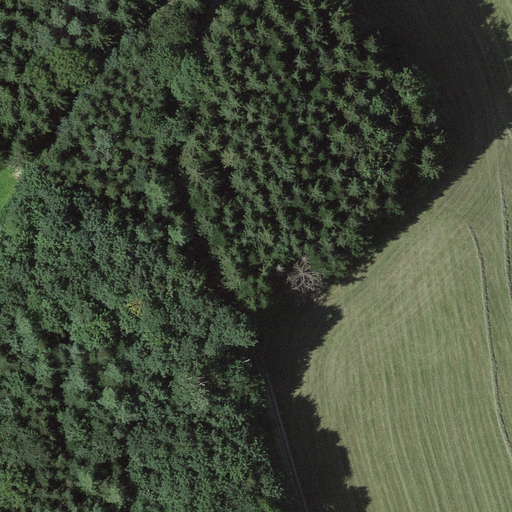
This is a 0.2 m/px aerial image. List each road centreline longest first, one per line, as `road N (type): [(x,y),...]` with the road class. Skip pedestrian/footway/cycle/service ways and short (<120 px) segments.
road 1 (track): [(215,0),(190,87),(188,200),(304,511)]
road 2 (track): [(207,0),(138,29),(0,207)]
